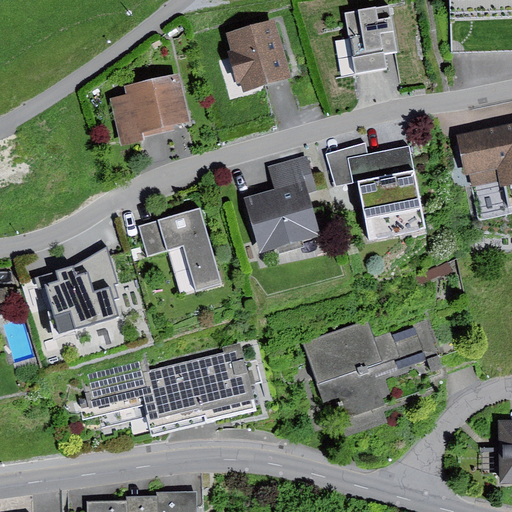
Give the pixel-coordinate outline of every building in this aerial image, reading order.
[(511,0),(450,0),(451,20),(511,17),(511,0)] [(391,8),(347,14),(356,75),(386,71),(384,55),(397,53),(391,8)] [(275,21),(227,35),(244,94),(293,79),(275,21)] [(228,87),(241,84),(233,57),(221,60),(228,87)] [(127,96),(110,100),(121,148),(143,143),(141,135),(186,125),(175,75),(125,87),(127,96)] [(511,123),(455,135),(466,187),(498,181),(500,188),(505,188),(509,208),(511,207),(511,123)] [(0,131),(0,177),(3,186),(32,175),(13,126),(0,131)] [(326,155),(336,188),(353,184),(348,160),(368,154),(366,144),(326,155)] [(409,147),(348,160),(353,184),(357,183),(370,243),(427,231),(409,147)] [(307,157),(270,167),(276,189),(304,182),(303,177),(312,174),(307,157)] [(276,189),(246,199),(262,254),(320,237),(304,182),(276,189)] [(199,210),(137,228),(147,259),(169,253),(181,296),(221,284),(199,210)] [(75,266),(35,277),(39,292),(45,290),(58,335),(119,318),(114,300),(120,299),(116,286),(120,285),(108,246),(75,266)] [(367,321),(302,344),(323,405),(340,400),(347,420),(386,407),(384,401),(392,398),(387,382),(430,367),(417,329),(391,338),(390,334),(374,339),(367,321)] [(77,405),(81,423),(99,418),(102,430),(147,420),(151,436),(258,411),(242,343),(221,348),(222,354),(142,372),(146,389),(77,405)] [(511,421),(499,421),(500,484),(511,483),(511,421)] [(158,497),(158,511),(197,511),(197,493),(158,493),(158,497)] [(127,500),(127,511),(158,511),(158,497),(127,497),(127,500)] [(127,511),(127,500),(87,502),(87,511),(127,511)]
